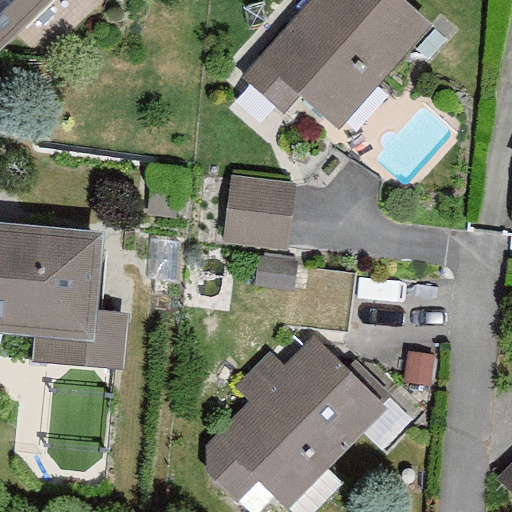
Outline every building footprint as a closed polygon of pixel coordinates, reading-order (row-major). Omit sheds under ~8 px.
[(0,0),(0,53),(55,0),(0,0)] [(402,0),(313,0),(243,79),(284,115),(300,98),(339,133),(433,28),(402,0)] [(223,244),(288,251),(295,185),(230,178),(223,244)] [(0,335),(34,338),(32,365),(126,370),(129,316),(99,313),(105,236),(0,225),(0,335)] [(271,354),(236,390),(250,404),(196,458),(241,502),(258,485),(285,511),(286,511),(387,410),(314,338),(285,367),(271,354)] [(511,461),(496,477),(511,493),(511,461)]
